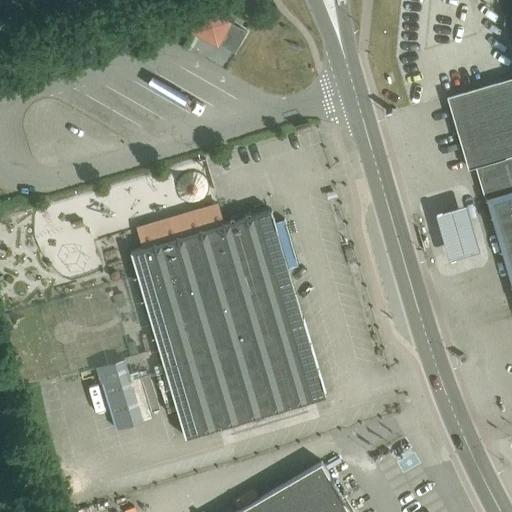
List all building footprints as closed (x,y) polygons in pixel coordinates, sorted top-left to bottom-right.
[(228,22),(207,10),(195,31),(216,43),(228,22)] [(511,77),(466,90),(447,96),(468,168),(485,163),(495,195),(486,197),(511,286),(511,77)] [(326,395),(270,209),(130,251),(185,437),(326,395)] [(479,257),(466,210),(435,219),(449,266),(479,257)] [(350,511),(321,461),(232,511),(350,511)]
